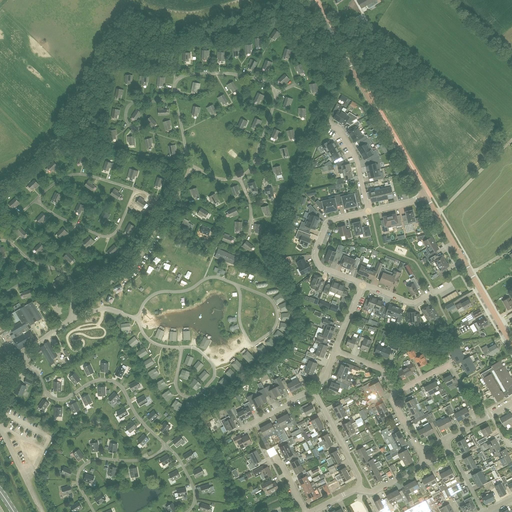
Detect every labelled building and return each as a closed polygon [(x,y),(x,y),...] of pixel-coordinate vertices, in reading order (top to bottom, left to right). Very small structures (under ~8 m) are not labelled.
[(278,38),(280,34),(275,30),(270,37),(274,40),(276,37),(278,38)] [(291,55),(292,51),(285,49),(283,57),(288,58),(289,55),(291,55)] [(253,70),(257,62),(251,59),(248,64),(250,64),(248,68),(253,70)] [(270,67),(272,63),(266,60),(263,68),(268,70),(269,67),(270,67)] [(299,74),(304,72),(300,64),(294,67),(296,71),(297,71),(299,74)] [(286,83),(289,79),(285,74),(278,80),(282,84),(285,82),(286,83)] [(199,89),(200,84),(193,82),(191,91),(196,92),(197,88),(199,89)] [(232,92),(237,89),(233,82),(227,85),(229,89),(231,89),(232,92)] [(312,93),(318,92),(316,83),(309,85),(310,89),(312,89),(312,93)] [(122,95),(123,90),(116,89),(115,97),(120,98),(121,95),(122,95)] [(262,100),(264,96),(258,93),(254,101),(259,103),(260,100),(262,100)] [(223,104),(228,102),(223,94),(217,98),(220,102),(221,101),(223,104)] [(291,104),(293,99),(286,97),(283,105),(288,107),(289,103),(291,104)] [(339,122),(345,112),(342,110),(343,108),(341,107),(342,106),(337,103),(334,110),(337,112),(333,118),(339,122)] [(212,115),(217,112),(213,105),(206,108),(209,112),(210,112),(212,115)] [(199,113),(200,108),(193,106),(192,115),(197,116),(198,112),(199,113)] [(119,115),(120,110),(113,109),(111,117),(117,118),(117,115),(119,115)] [(139,117),(142,113),(136,109),(132,117),(136,119),(138,116),(139,117)] [(348,114),(345,112),(339,122),(344,125),(348,119),(352,121),(358,118),(349,112),(348,114)] [(152,127),(156,123),(151,117),(145,121),(148,125),(149,124),(152,127)] [(260,125),(262,121),(255,118),(252,126),(257,128),(258,125),(260,125)] [(245,126),(247,121),(241,119),(238,126),(242,129),(244,125),(245,126)] [(407,119),(398,123),(403,135),(412,131),(407,119)] [(170,125),(171,125),(170,120),(163,122),(165,130),(171,129),(170,125)] [(347,131),(350,137),(360,131),(358,128),(360,127),(359,125),(360,124),(358,121),(351,125),(352,128),(347,131)] [(279,136),(281,132),(274,129),(271,137),(276,139),(277,136),(279,136)] [(290,139),(295,138),(293,130),(286,131),(288,136),(289,136),(290,139)] [(364,133),(362,134),(360,131),(350,137),(354,143),(359,139),(361,142),(362,142),(369,138),(368,138),(366,135),(365,135),(364,133)] [(357,149),(360,154),(371,148),(369,145),(372,143),(369,138),(362,142),(363,145),(357,149)] [(324,150),(326,153),(336,147),(333,142),(327,145),(326,143),(318,147),(320,150),(321,150),(322,152),(324,150)] [(283,157),(289,156),(287,147),(280,149),(281,154),(283,153),(283,157)] [(339,151),(336,147),(326,153),(325,153),(327,155),(329,154),(330,157),(339,151)] [(376,150),(373,151),(371,148),(360,154),(364,160),(370,156),(372,159),(373,159),(379,157),(379,156),(380,156),(376,150)] [(342,156),(339,151),(330,157),(333,161),(334,161),(335,163),(340,162),(338,159),(342,156)] [(85,160),(87,155),(80,153),(77,162),(82,163),(83,160),(85,160)] [(380,162),(379,157),(373,159),(374,164),(366,166),(367,172),(379,169),(381,169),(380,167),(381,167),(380,162)] [(111,168),(112,163),(106,161),(103,169),(108,171),(109,168),(111,168)] [(54,170),(58,167),(53,162),(47,168),(51,171),(53,169),(54,170)] [(353,178),(349,164),(344,166),(344,162),(337,164),(338,167),(341,166),(342,169),(339,170),(340,174),(343,173),(344,180),(353,178)] [(276,175),(282,174),(280,166),(273,167),(274,172),(276,172),(276,175)] [(137,176),(138,171),(131,169),(129,177),(134,179),(135,176),(137,176)] [(380,173),(379,169),(367,172),(369,178),(377,176),(377,180),(380,179),(383,178),(384,178),(383,172),(380,173)] [(163,184),(164,179),(157,177),(155,185),(160,187),(161,184),(163,184)] [(35,188),(39,185),(34,180),(28,186),(32,190),(34,187),(35,188)] [(92,191),(95,186),(92,184),(93,183),(89,180),(85,186),(92,191)] [(254,181),(248,184),(246,184),(248,189),(251,188),(252,191),(257,190),(254,181)] [(390,184),(385,185),(388,198),(393,197),(392,191),(395,191),(393,182),(390,183),(390,184)] [(238,190),(239,190),(237,185),(231,188),(234,196),(239,194),(238,190)] [(272,187),(265,189),(263,189),(264,194),(268,193),(268,197),(274,196),(272,187)] [(194,197),(199,196),(196,188),(190,190),(191,195),(193,194),(194,197)] [(117,199),(120,195),(117,193),(118,191),(114,189),(110,194),(117,199)] [(352,194),(348,195),(351,208),(355,207),(354,206),(357,205),(355,198),(359,197),(357,190),(351,192),(352,194)] [(59,200),(62,195),(55,192),(52,200),(56,202),(58,199),(59,200)] [(351,208),(348,195),(344,196),(344,193),(337,195),(339,202),(342,201),(344,208),(347,208),(347,209),(351,208)] [(214,204),(219,201),(215,194),(209,197),(211,202),(212,201),(214,204)] [(336,202),(339,202),(337,195),(332,196),(332,199),(329,200),(331,211),(333,211),(334,212),(337,211),(337,210),(336,202)] [(143,208),(146,203),(143,201),(144,200),(140,197),(136,203),(143,208)] [(16,207),(20,203),(15,198),(9,204),(12,208),(15,205),(16,207)] [(331,211),(329,200),(320,202),(318,200),(315,203),(320,208),(323,205),(323,204),(325,213),(326,213),(326,214),(329,213),(329,212),(331,211)] [(83,211),(85,206),(79,203),(75,211),(80,213),(81,210),(83,211)] [(307,207),(309,210),(306,219),(318,224),(319,220),(318,220),(319,218),(312,215),(312,213),(315,211),(310,205),(307,207)] [(265,215),(270,214),(268,206),(261,207),(262,212),(264,212),(265,215)] [(205,217),(208,213),(201,208),(197,214),(202,217),(202,216),(205,217)] [(234,217),(238,214),(235,208),(228,212),(230,217),(233,215),(234,217)] [(422,222),(420,217),(415,218),(414,217),(415,216),(414,214),(413,210),(409,211),(407,211),(406,212),(407,220),(404,221),(406,229),(413,228),(412,222),(415,222),(416,223),(422,222)] [(107,219),(110,215),(103,211),(99,219),(104,221),(106,218),(107,219)] [(44,222),(47,218),(42,213),(36,219),(40,223),(42,220),(44,222)] [(392,215),(390,216),(392,227),(396,227),(397,229),(403,228),(401,220),(398,221),(398,220),(397,220),(396,214),(395,214),(393,214),(392,215)] [(392,227),(390,216),(387,216),(386,215),(384,216),(384,217),(383,217),(385,225),(382,226),(383,232),(389,231),(389,228),(392,227)] [(188,229),(191,224),(188,223),(189,221),(184,219),(181,225),(188,229)] [(317,228),(318,224),(306,219),(304,223),(302,222),(299,229),(306,231),(307,227),(315,230),(316,227),(317,228)] [(356,223),(354,224),(356,233),(354,233),(355,236),(360,235),(359,234),(363,234),(363,233),(365,233),(366,237),(371,235),(369,226),(364,228),(361,228),(360,223),(359,223),(359,222),(356,223)] [(133,231),(135,227),(129,224),(125,231),(130,234),(131,231),(133,231)] [(208,235),(210,230),(207,229),(207,227),(202,226),(200,232),(208,235)] [(342,226),(338,227),(338,231),(339,231),(341,237),(345,236),(346,239),(351,237),(350,231),(347,232),(345,226),(342,227),(342,226)] [(22,237),(26,234),(20,227),(15,232),(19,236),(20,235),(22,237)] [(64,236),(67,233),(63,228),(57,234),(60,238),(63,235),(64,236)] [(302,244),(302,245),(302,246),(303,247),(304,247),(306,248),(307,247),(307,246),(308,247),(311,239),(306,237),(307,234),(298,230),(295,238),(300,240),(299,243),(302,244)] [(230,243),(232,238),(229,237),(229,235),(225,234),(222,240),(230,243)] [(423,242),(427,248),(435,243),(431,237),(427,240),(427,239),(426,239),(424,235),(417,237),(418,241),(423,240),(424,241),(423,242)] [(90,245),(94,241),(89,236),(83,242),(87,246),(89,244),(90,245)] [(250,250),(253,246),(246,241),(242,246),(246,250),(247,248),(250,250)] [(42,251),(45,248),(40,243),(34,249),(38,253),(40,250),(42,251)] [(439,249),(435,243),(427,248),(429,251),(426,252),(427,253),(424,254),(427,259),(429,258),(433,256),(432,253),(439,249)] [(115,253),(119,250),(114,245),(108,251),(112,254),(114,252),(115,253)] [(232,264),(236,256),(218,249),(217,251),(216,251),(215,254),(216,254),(215,257),(232,264)] [(326,257),(325,260),(332,263),(335,256),(338,257),(340,251),(337,250),(336,252),(329,250),(327,254),(326,254),(325,257),(326,257)] [(346,269),(350,258),(347,257),(347,256),(347,255),(347,254),(346,253),(345,253),(342,251),(339,259),(342,260),(340,265),(341,266),(342,267),(343,267),(343,268),(345,268),(346,269)] [(70,262),(74,259),(68,253),(63,258),(66,261),(68,260),(70,262)] [(435,255),(433,256),(429,258),(432,264),(435,262),(437,265),(445,261),(444,259),(445,258),(443,256),(442,256),(442,255),(437,258),(435,255)] [(363,276),(368,264),(363,262),(364,258),(363,258),(362,256),(360,259),(358,266),(361,267),(358,274),(363,276)] [(352,270),(353,268),(356,270),(358,266),(360,259),(357,258),(356,257),(355,257),(354,258),(353,259),(350,258),(346,269),(347,269),(349,270),(351,270),(352,270)] [(304,259),(296,263),(299,267),(298,268),(302,275),(312,270),(308,263),(306,264),(305,262),(304,259)] [(447,263),(445,261),(437,265),(439,269),(436,271),(439,276),(445,273),(443,269),(449,266),(448,266),(449,265),(448,263),(447,263)] [(96,271),(100,267),(95,262),(89,268),(93,272),(95,269),(96,271)] [(379,274),(382,267),(383,264),(378,262),(375,271),(371,270),(368,278),(373,280),(376,273),(379,274)] [(25,271),(28,267),(22,263),(17,269),(21,273),(23,270),(25,271)] [(368,278),(371,270),(371,269),(372,267),(371,266),(370,267),(369,269),(366,268),(368,264),(363,276),(368,278)] [(385,284),(390,272),(386,271),(385,268),(382,267),(379,274),(382,276),(379,282),(385,284)] [(400,273),(398,272),(397,272),(396,273),(394,272),(393,274),(390,272),(385,284),(391,287),(394,279),(398,280),(400,273)] [(320,292),(325,282),(321,281),(322,278),(315,275),(311,284),(312,284),(310,287),(311,288),(317,290),(317,291),(320,292)] [(58,288),(63,282),(58,277),(55,281),(56,282),(54,285),(58,288)] [(417,284),(414,278),(410,280),(412,282),(410,283),(410,285),(407,287),(412,295),(418,292),(414,286),(417,284)] [(330,291),(335,293),(339,284),(336,283),(336,282),(333,281),(332,285),(327,283),(323,293),(328,295),(330,291)] [(344,303),(348,292),(344,290),(345,286),(342,285),(342,286),(339,284),(335,293),(343,296),(341,300),(341,301),(344,303)] [(28,298),(32,297),(30,290),(22,293),(24,298),(27,297),(28,298)] [(373,308),(377,300),(371,297),(368,304),(365,303),(362,310),(368,312),(369,309),(370,309),(371,307),(373,308)] [(508,310),(511,307),(511,301),(510,297),(503,301),(508,310)] [(34,304),(39,302),(38,300),(33,303),(32,301),(10,315),(14,323),(20,319),(21,322),(15,325),(14,323),(11,325),(12,327),(10,328),(14,335),(16,337),(13,339),(19,350),(35,340),(29,330),(30,326),(30,325),(42,318),(34,304)] [(383,302),(377,300),(373,308),(376,309),(375,312),(376,312),(375,315),(381,317),(383,311),(383,310),(380,309),(383,302)] [(464,309),(471,306),(468,300),(464,302),(464,301),(455,306),(457,310),(463,307),(464,309)] [(452,302),(445,306),(448,312),(455,308),(452,302)] [(330,310),(336,313),(339,307),(332,304),(330,310)] [(392,316),(395,307),(389,305),(386,312),(383,311),(381,317),(387,319),(388,316),(389,316),(389,315),(392,316)] [(428,306),(421,310),(427,321),(433,317),(435,320),(439,317),(434,310),(431,312),(428,306)] [(403,314),(400,313),(401,309),(395,307),(392,316),(395,317),(394,318),(395,320),(396,320),(395,322),(395,323),(399,324),(403,314)] [(479,310),(473,313),(472,312),(465,316),(468,322),(482,314),(479,310)] [(416,312),(407,313),(408,316),(407,316),(406,317),(406,321),(407,322),(408,322),(416,322),(416,326),(420,326),(420,319),(416,319),(416,312)] [(484,318),(473,324),(477,330),(488,324),(484,318)] [(323,323),(325,324),(322,329),(333,333),(336,328),(330,325),(331,322),(325,319),(323,323)] [(471,329),(468,324),(459,329),(462,334),(471,329)] [(331,339),(333,333),(322,329),(320,335),(319,334),(317,338),(323,340),(325,337),(331,339)] [(358,346),(360,339),(353,336),(351,341),(349,340),(346,346),(353,349),(355,344),(358,346)] [(372,341),(368,340),(361,337),(360,339),(358,346),(361,347),(360,349),(367,352),(372,341)] [(322,344),(323,340),(317,338),(315,343),(318,344),(318,345),(319,346),(318,349),(326,352),(328,346),(322,344)] [(483,340),(475,345),(477,348),(485,343),(483,340)] [(397,350),(400,345),(392,342),(390,347),(397,350)] [(52,359),(57,356),(49,343),(45,345),(45,346),(40,349),(50,365),(54,363),(52,359)] [(491,354),(498,350),(495,344),(488,348),(486,345),(481,348),(484,355),(490,352),(491,354)] [(388,358),(391,350),(378,345),(375,353),(388,358)] [(451,356),(452,358),(462,353),(458,346),(448,352),(449,352),(450,351),(452,356),(451,356)] [(323,358),(326,352),(318,349),(317,352),(316,351),(314,354),(307,351),(306,355),(313,358),(316,359),(317,355),(323,358)] [(411,359),(416,356),(412,349),(407,352),(411,359)] [(465,359),(462,353),(452,358),(453,360),(454,359),(456,364),(455,364),(455,365),(461,362),(465,359)] [(419,367),(428,362),(426,363),(422,355),(424,354),(414,358),(414,359),(415,359),(419,367)] [(311,361),(313,358),(306,355),(305,359),(307,359),(305,362),(308,363),(307,366),(315,369),(317,364),(311,361)] [(469,357),(465,359),(461,362),(463,366),(462,367),(462,368),(472,363),(469,357)] [(511,380),(511,378),(504,366),(503,367),(502,364),(500,363),(499,361),(491,366),(492,368),(481,374),(485,380),(484,381),(493,396),(494,396),(495,398),(496,398),(497,400),(507,395),(508,395),(509,395),(511,393),(511,385),(511,384),(511,381),(511,380)] [(411,371),(414,369),(411,363),(407,366),(407,367),(398,372),(401,379),(408,375),(409,376),(412,374),(411,371)] [(476,370),(472,363),(462,368),(463,370),(465,369),(467,374),(466,375),(476,370)] [(341,365),(339,370),(347,374),(348,371),(351,372),(352,369),(357,371),(359,368),(349,364),(348,367),(341,365)] [(84,367),(88,376),(91,374),(90,373),(93,372),(90,365),(87,366),(84,367)] [(313,375),(315,369),(307,366),(306,369),(303,368),(302,371),(300,370),(299,373),(301,374),(305,376),(307,373),(313,375)] [(119,367),(115,374),(118,375),(118,376),(121,378),(125,370),(122,368),(119,367)] [(352,376),(347,374),(339,370),(336,377),(343,379),(341,382),(350,386),(351,386),(353,382),(350,380),(352,376)] [(303,379),(301,374),(299,373),(296,375),(298,379),(292,382),(296,390),(302,387),(299,381),(303,379)] [(72,375),(69,378),(75,385),(78,383),(77,382),(80,380),(75,374),(72,376),(72,375)] [(453,388),(459,384),(456,379),(453,381),(450,375),(443,378),(447,386),(451,384),(453,388)] [(284,386),(281,381),(281,380),(279,377),(273,380),(276,384),(273,386),(278,396),(284,393),(281,387),(284,386)] [(296,390),(292,382),(287,384),(285,380),(281,381),(284,386),(285,389),(288,387),(291,392),(296,390)] [(132,388),(131,388),(132,391),(140,387),(139,384),(138,384),(137,381),(130,385),(132,388)] [(350,386),(341,382),(338,381),(337,384),(332,382),(329,388),(338,392),(339,388),(342,389),(343,388),(347,390),(348,388),(349,389),(350,386)] [(371,389),(373,393),(382,388),(379,382),(370,386),(369,384),(363,387),(365,392),(371,389)] [(431,382),(429,383),(434,392),(438,390),(442,396),(446,394),(440,383),(437,385),(436,382),(432,383),(431,382)] [(22,396),(26,386),(18,383),(14,393),(22,396)] [(434,392),(429,383),(427,384),(427,386),(424,388),(426,391),(423,393),(427,401),(429,404),(433,402),(429,395),(434,392)] [(278,396),(273,386),(274,388),(271,390),(269,386),(264,389),(267,395),(270,393),(273,399),(278,396)] [(385,394),(382,388),(373,393),(375,397),(369,400),(370,401),(367,402),(369,406),(375,403),(378,401),(376,399),(385,394)] [(264,396),(267,395),(264,389),(258,392),(260,395),(257,397),(261,405),(267,402),(264,396)] [(113,404),(119,397),(117,395),(116,396),(114,393),(108,399),(110,401),(113,404)] [(261,405),(257,397),(255,398),(253,394),(247,397),(249,402),(250,403),(253,402),(256,408),(261,405)] [(418,404),(415,398),(413,394),(406,397),(408,401),(405,403),(408,409),(418,404)] [(85,396),(82,398),(86,406),(89,404),(92,403),(88,396),(85,397),(85,396)] [(144,396),(137,400),(139,403),(138,404),(140,406),(148,402),(146,399),(145,399),(144,396)] [(46,402),(43,400),(38,406),(41,408),(40,409),(43,411),(49,403),(46,401),(46,402)] [(253,408),(250,403),(249,402),(244,405),(245,406),(242,408),(243,410),(247,418),(252,415),(250,410),(253,408)] [(72,404),(69,405),(73,414),(77,412),(77,411),(79,410),(76,403),(73,405),(72,404)] [(383,403),(377,406),(375,403),(369,406),(374,415),(378,412),(386,408),(383,403)] [(336,413),(348,407),(347,405),(342,407),(341,404),(334,408),(336,413)] [(424,414),(421,410),(418,404),(408,409),(412,415),(415,413),(417,418),(418,417),(423,414),(424,414)] [(306,416),(314,411),(311,405),(306,408),(304,406),(299,409),(302,414),(305,413),(306,416)] [(466,407),(463,409),(461,406),(458,407),(464,418),(470,415),(466,407)] [(247,418),(243,410),(237,413),(234,407),(231,409),(236,417),(238,415),(241,421),(247,418)] [(349,410),(348,407),(336,413),(339,419),(346,415),(345,412),(349,410)] [(464,418),(458,407),(460,411),(454,414),(458,421),(464,418)] [(229,431),(236,427),(233,422),(236,420),(230,408),(226,411),(230,419),(229,420),(228,418),(222,421),(227,431),(229,430),(229,431)] [(389,414),(386,408),(378,412),(374,415),(378,412),(380,415),(375,417),(378,423),(385,420),(383,417),(389,414)] [(123,409),(117,413),(118,415),(118,416),(120,419),(128,414),(126,411),(125,412),(123,409)] [(153,411),(148,417),(150,419),(149,420),(151,422),(158,416),(156,413),(155,414),(153,411)] [(432,422),(429,416),(427,413),(424,415),(423,414),(418,417),(420,421),(426,418),(429,424),(432,422)] [(511,416),(510,413),(500,419),(504,426),(511,421),(511,416)] [(291,420),(288,414),(282,417),(287,427),(288,427),(287,426),(286,425),(290,423),(291,425),(293,424),(294,426),(297,424),(294,419),(291,420)] [(448,417),(445,418),(444,416),(441,418),(442,419),(446,427),(452,424),(448,417)] [(287,427),(282,417),(277,420),(280,426),(277,427),(277,428),(281,434),(284,441),(288,439),(284,430),(285,429),(284,428),(287,427)] [(309,429),(321,423),(318,417),(311,421),(312,424),(308,427),(309,429)] [(446,427),(442,419),(441,418),(442,419),(439,420),(440,421),(436,423),(441,430),(446,427)] [(304,420),(297,424),(300,429),(302,428),(301,427),(306,424),(304,420)] [(345,430),(357,424),(356,422),(351,424),(349,421),(342,425),(345,430)] [(130,433),(137,427),(135,424),(134,425),(132,422),(126,427),(128,430),(127,430),(130,433)] [(165,423),(160,429),(162,431),(162,432),(164,434),(170,427),(167,424),(167,425),(165,423)] [(280,434),(281,434),(277,428),(274,429),(271,423),(265,426),(270,433),(272,432),(274,436),(277,434),(278,437),(281,435),(280,434)] [(323,428),(321,423),(309,429),(310,431),(315,429),(316,432),(323,428)] [(358,427),(357,424),(345,430),(348,436),(355,432),(353,429),(358,427)] [(428,435),(424,428),(422,424),(419,426),(421,429),(418,431),(422,438),(428,435)] [(434,432),(430,425),(424,428),(428,435),(434,432)] [(270,433),(265,426),(260,429),(261,431),(258,432),(265,444),(268,443),(266,440),(269,439),(267,435),(270,433)] [(382,429),(386,438),(391,435),(387,426),(382,429)] [(484,436),(491,433),(488,426),(481,430),(484,436)] [(392,435),(393,438),(390,440),(391,442),(402,437),(399,431),(392,435)] [(372,442),(370,432),(361,434),(362,443),(372,442)] [(319,445),(331,439),(328,434),(321,437),(322,441),(318,443),(319,445)] [(149,439),(146,437),(146,438),(143,435),(138,441),(140,443),(139,443),(142,446),(149,439)] [(252,443),(248,436),(242,439),(240,435),(234,438),(236,443),(238,442),(242,449),(252,443)] [(179,436),(173,441),(175,444),(174,444),(177,447),(184,441),(181,438),(179,436)] [(280,448),(282,453),(291,449),(289,446),(295,443),(292,437),(284,441),(286,445),(280,448)] [(405,443),(402,437),(391,442),(391,443),(393,446),(396,444),(398,447),(405,443)] [(333,445),(331,439),(319,445),(320,447),(325,445),(326,448),(333,445)] [(456,442),(459,448),(467,444),(464,439),(456,442)] [(488,446),(490,449),(498,445),(494,439),(486,443),(487,446),(488,446)] [(91,443),(92,453),(95,452),(95,451),(99,450),(97,443),(95,443),(94,443),(91,443)] [(469,449),(467,444),(459,448),(462,453),(469,449)] [(498,445),(490,449),(489,449),(491,453),(492,452),(493,455),(492,455),(492,456),(494,455),(501,451),(498,445)] [(360,457),(371,451),(370,449),(366,451),(363,447),(356,450),(360,457)] [(294,455),(291,449),(282,453),(285,459),(292,456),(293,459),(295,458),(300,455),(298,452),(294,455)] [(505,449),(501,451),(494,455),(495,458),(498,457),(499,457),(500,460),(508,456),(505,449)] [(83,456),(79,450),(76,452),(76,451),(73,453),(78,461),(81,459),(80,458),(83,456)] [(328,462),(339,456),(337,450),(330,454),(331,457),(326,460),(328,462)] [(399,453),(399,454),(397,455),(400,460),(409,455),(406,450),(399,453)] [(191,451),(184,456),(186,459),(185,459),(187,462),(195,457),(193,454),(192,454),(191,451)] [(256,468),(254,465),(261,461),(256,451),(249,455),(253,462),(250,464),(251,466),(249,468),(250,471),(256,468)] [(372,453),(371,451),(360,457),(363,464),(365,463),(370,460),(368,456),(372,453)] [(301,454),(300,455),(295,458),(296,460),(290,464),(293,469),(301,465),(298,460),(303,457),(301,454)] [(412,461),(409,455),(400,460),(400,461),(402,459),(405,465),(412,461)] [(166,456),(160,460),(161,462),(161,463),(163,466),(171,461),(169,458),(168,459),(166,456)] [(342,461),(339,456),(328,462),(329,464),(333,462),(335,465),(342,461)] [(463,459),(466,465),(473,461),(470,456),(463,459)] [(508,456),(500,460),(499,460),(501,463),(502,463),(503,466),(511,462),(508,456)] [(368,469),(380,463),(379,461),(374,463),(372,459),(370,460),(365,463),(368,469)] [(476,466),(473,461),(466,465),(469,470),(476,466)] [(381,466),(380,463),(368,469),(372,476),(379,472),(377,468),(381,466)] [(304,470),(301,465),(293,469),(296,475),(302,471),(304,474),(306,473),(305,470),(304,470)] [(108,476),(112,476),(115,476),(116,469),(113,468),(113,467),(110,466),(108,476)] [(71,470),(64,467),(63,470),(62,470),(61,473),(69,477),(71,474),(70,473),(71,470)] [(266,479),(272,475),(267,467),(261,470),(260,468),(253,472),(255,476),(260,474),(260,475),(263,473),(266,479)] [(336,479),(348,473),(345,467),(338,471),(340,474),(335,477),(336,479)] [(133,468),(130,469),(131,478),(135,477),(138,476),(136,469),(133,469),(133,468)] [(201,468),(194,471),(195,475),(194,475),(196,478),(204,474),(202,470),(202,471),(201,468)] [(450,469),(445,471),(449,479),(454,476),(450,469)] [(176,471),(169,475),(171,478),(170,478),(172,481),(180,477),(179,474),(178,474),(176,471)] [(449,479),(445,471),(439,474),(442,480),(440,481),(445,490),(453,486),(451,484),(447,486),(445,483),(444,481),(449,479)] [(481,471),(472,475),(475,481),(483,476),(481,471)] [(381,477),(379,472),(372,476),(375,483),(387,477),(386,474),(381,477)] [(351,478),(348,473),(336,479),(337,481),(342,479),(344,482),(351,478)] [(437,475),(434,477),(433,474),(427,477),(431,485),(437,482),(439,481),(437,475)] [(84,478),(83,481),(92,484),(93,480),(94,477),(86,475),(85,478),(84,478)] [(299,480),(301,485),(309,481),(308,478),(311,476),(310,475),(299,480)] [(486,482),(483,476),(475,481),(478,486),(486,482)] [(506,489),(500,478),(500,476),(497,477),(489,482),(489,483),(492,489),(495,487),(500,497),(506,493),(505,490),(506,489)] [(504,476),(500,478),(506,489),(507,489),(504,485),(507,483),(511,491),(511,490),(511,479),(507,482),(504,476)] [(426,487),(431,485),(427,477),(422,480),(426,487)] [(415,480),(409,483),(415,493),(417,492),(418,491),(416,489),(419,487),(415,480)] [(304,490),(315,484),(314,482),(310,484),(309,481),(301,485),(304,490)] [(269,495),(279,490),(275,483),(270,486),(268,483),(262,486),(264,492),(267,490),(269,495)] [(412,495),(415,493),(409,483),(404,486),(406,492),(404,493),(405,495),(405,496),(407,500),(411,507),(414,506),(408,493),(411,492),(412,495)] [(490,490),(492,489),(489,483),(484,486),(485,489),(486,488),(487,491),(485,492),(486,495),(482,497),(486,504),(495,499),(490,490)] [(314,490),(317,489),(315,484),(304,490),(306,494),(314,490)] [(202,490),(201,491),(202,494),(211,491),(210,488),(209,485),(201,487),(202,490)] [(69,486),(62,489),(63,491),(62,492),(63,495),(72,492),(71,489),(70,490),(69,486)] [(186,492),(185,488),(177,490),(178,493),(177,493),(178,497),(187,495),(187,492),(186,492)] [(317,489),(314,490),(306,494),(309,499),(315,496),(316,499),(321,496),(320,494),(317,489)] [(397,490),(392,493),(396,501),(401,498),(404,502),(407,500),(405,496),(404,494),(401,496),(397,490)] [(397,503),(396,501),(392,493),(386,496),(389,502),(386,504),(390,511),(390,510),(394,508),(392,505),(397,503)] [(101,494),(95,499),(97,501),(96,502),(98,505),(105,499),(103,496),(101,494)] [(466,504),(461,507),(463,511),(470,511),(473,511),(470,505),(471,505),(470,504),(473,502),(471,497),(464,500),(466,504)] [(429,511),(431,511),(425,500),(428,499),(428,498),(420,503),(414,506),(411,507),(404,511),(429,511)] [(390,511),(386,504),(383,505),(380,499),(374,502),(379,511),(380,511),(382,511),(390,511)] [(368,511),(364,503),(362,504),(361,501),(353,505),(356,511),(368,511)] [(77,503),(70,507),(72,510),(72,511),(75,511),(81,508),(80,505),(79,506),(77,503)]
